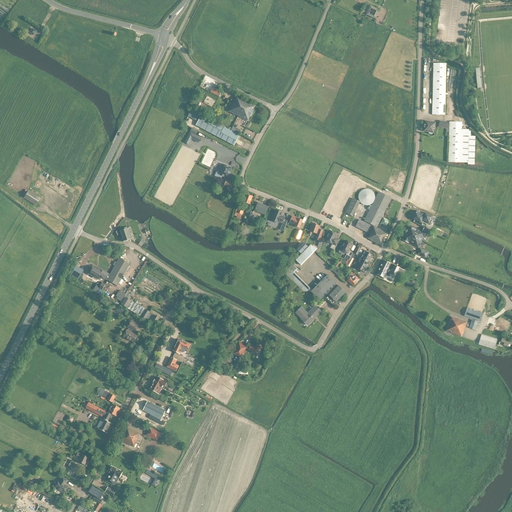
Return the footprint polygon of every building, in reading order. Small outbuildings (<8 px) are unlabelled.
[(375,18),(378,8),(369,5),(366,15),(375,18)] [(445,115),(446,64),(433,63),(432,114),(445,115)] [(219,96),(221,91),(213,87),(210,92),(219,96)] [(233,101),(228,111),(247,121),(255,106),(237,97),(234,101),(233,101)] [(234,145),(239,135),(201,114),(196,125),(234,145)] [(423,131),(433,133),(435,123),(425,121),(423,131)] [(447,128),(445,136),(449,136),(448,162),(460,163),(467,163),(467,164),(474,165),(475,136),(468,136),(468,130),(462,130),(462,123),(449,122),(449,123),(448,123),(447,128)] [(188,144),(191,138),(198,142),(200,138),(195,135),(197,132),(192,129),(190,132),(188,136),(184,142),(188,144)] [(217,170),(215,176),(221,179),(222,176),(227,178),(232,168),(223,164),(220,171),(217,170)] [(36,205),(40,199),(28,191),(24,198),(36,205)] [(377,228),(391,198),(378,192),(364,221),(377,228)] [(243,202),(243,203),(244,204),(243,206),(245,206),(244,207),(248,208),(249,204),(252,197),(246,194),(243,202)] [(353,216),(360,202),(352,198),(345,212),(353,216)] [(258,202),(254,211),(265,215),(268,207),(258,202)] [(234,215),(237,216),(238,213),(242,214),(244,210),(237,207),(235,212),(236,212),(234,215)] [(282,213),(275,210),(271,220),(278,223),(278,222),(282,224),(285,218),(281,216),(282,213)] [(414,221),(421,225),(423,221),(428,224),(432,216),(427,213),(426,215),(417,210),(413,219),(415,220),(414,221)] [(295,217),(292,216),(289,222),(295,225),(294,226),(299,228),(303,220),(298,218),(297,219),(295,218),(295,217)] [(386,226),(389,221),(383,218),(380,223),(386,226)] [(367,232),(370,225),(359,219),(355,227),(367,232)] [(320,227),(312,224),(309,231),(316,234),(314,239),(319,241),(323,231),(319,229),(320,227)] [(412,235),(422,240),(425,234),(429,236),(431,232),(424,228),(422,232),(410,225),(407,230),(413,233),(412,235)] [(371,240),(371,241),(381,246),(387,234),(373,227),(367,238),(371,240)] [(127,229),(120,231),(124,242),(131,239),(129,233),(132,232),(130,228),(127,229)] [(303,231),(296,229),(293,237),(300,240),(303,231)] [(407,230),(402,240),(418,248),(422,240),(412,235),(413,233),(407,230)] [(332,244),(330,248),(334,250),(339,240),(336,238),(337,235),(330,231),(325,240),(332,244)] [(345,240),(340,250),(347,253),(344,258),(349,260),(350,257),(352,255),(353,253),(349,251),(353,244),(345,240)] [(300,245),(296,249),(300,253),(304,249),(300,245)] [(296,261),(300,265),(317,248),(316,248),(312,246),(311,246),(296,261)] [(428,253),(420,249),(417,254),(425,258),(428,253)] [(361,257),(370,262),(373,256),(364,251),(364,252),(362,251),(361,253),(363,254),(361,257)] [(370,261),(370,262),(361,257),(359,262),(368,266),(367,266),(370,261)] [(120,259),(110,275),(107,280),(117,286),(129,264),(120,259)] [(397,274),(400,275),(402,270),(400,268),(383,260),(376,274),(384,278),(385,274),(388,276),(389,274),(395,277),(397,274)] [(356,268),(364,272),(368,266),(359,262),(356,268)] [(79,279),(84,270),(76,265),(71,275),(79,279)] [(335,302),(336,302),(345,293),(338,286),(337,287),(335,285),(337,283),(327,275),(312,291),(293,273),(293,272),(297,269),(292,265),(287,270),(286,275),(303,291),(311,292),(320,301),(326,294),(328,296),(326,298),(333,305),(335,302)] [(332,270),(338,276),(340,274),(336,270),(337,269),(335,266),(332,270)] [(92,267),(89,274),(97,278),(102,271),(98,269),(98,270),(92,267)] [(110,275),(102,271),(97,278),(100,280),(101,277),(107,280),(110,275)] [(347,280),(353,286),(359,280),(352,273),(349,276),(350,277),(347,280)] [(121,302),(125,295),(119,292),(115,300),(121,302)] [(131,301),(125,298),(121,304),(127,308),(131,301)] [(127,311),(118,306),(115,311),(124,316),(127,311)] [(312,319),(313,320),(321,312),(314,306),(307,313),(301,307),(296,313),(302,319),(302,320),(307,325),(312,319)] [(467,308),(464,316),(480,321),(482,313),(467,308)] [(149,319),(149,320),(155,324),(159,318),(152,314),(152,315),(149,314),(150,312),(145,310),(141,317),(145,319),(146,318),(149,319)] [(450,316),(449,322),(445,331),(446,331),(446,332),(449,333),(449,332),(461,336),(462,332),(463,333),(467,322),(450,316)] [(475,330),(478,322),(472,320),(469,328),(475,330)] [(127,330),(126,330),(123,337),(134,343),(138,335),(133,333),(134,331),(135,331),(138,326),(130,322),(127,327),(128,328),(127,330)] [(481,334),(478,345),(494,349),(497,339),(481,334)] [(176,343),(173,351),(179,354),(180,352),(182,352),(184,351),(185,350),(187,351),(190,344),(182,341),(180,340),(178,341),(177,343),(176,343)] [(243,345),(239,342),(233,354),(240,358),(246,348),(242,346),(243,345)] [(255,347),(251,345),(248,350),(254,353),(258,355),(263,346),(257,343),(255,347)] [(171,358),(170,360),(166,367),(176,371),(178,366),(175,364),(176,360),(171,358)] [(163,372),(171,376),(173,370),(166,367),(163,372)] [(157,377),(151,386),(150,389),(156,393),(160,387),(163,388),(167,382),(157,377)] [(98,395),(112,402),(115,397),(101,389),(98,395)] [(142,410),(161,420),(165,411),(147,401),(142,410)] [(111,415),(88,403),(85,408),(102,417),(102,415),(105,417),(104,419),(105,420),(104,420),(99,429),(106,433),(111,424),(107,421),(108,421),(111,415)] [(120,409),(112,405),(108,412),(116,416),(120,409)] [(165,434),(161,432),(161,433),(149,427),(147,431),(148,431),(146,435),(156,441),(157,439),(159,437),(161,438),(162,439),(163,437),(165,434)] [(127,428),(121,441),(134,447),(139,438),(138,437),(140,434),(127,428)] [(80,458),(78,462),(85,465),(88,457),(82,454),(82,455),(77,453),(76,456),(80,458)] [(70,463),(68,466),(70,467),(69,469),(74,471),(77,465),(72,462),(71,464),(70,463)] [(109,472),(110,473),(106,481),(115,486),(119,478),(122,472),(112,467),(109,472)] [(59,481),(55,487),(63,493),(67,487),(65,485),(68,481),(62,477),(59,482),(59,481)] [(101,492),(92,486),(88,492),(94,496),(93,499),(100,504),(102,500),(100,498),(103,492),(101,491),(101,492)] [(108,487),(105,492),(113,496),(115,491),(108,487)] [(93,511),(97,511),(102,505),(99,503),(93,511)]
